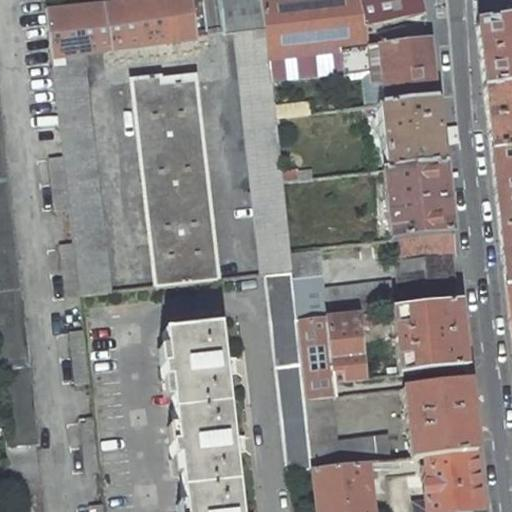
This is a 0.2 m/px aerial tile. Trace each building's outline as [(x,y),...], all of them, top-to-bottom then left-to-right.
[(141,0),(114,4),(46,11),(51,59),(83,55),(207,38),(202,0),(141,0)] [(202,0),(207,38),(224,36),(220,0),(202,0)] [(220,0),(224,36),(234,34),(264,30),(260,0),(220,0)] [(435,100),(428,40),(366,47),(364,27),(359,0),(260,0),(264,30),(267,60),(342,52),(345,74),(371,70),(373,83),(382,82),(385,106),(435,100)] [(359,0),(364,27),(425,14),(423,0),(359,0)] [(511,20),(477,25),(483,88),(511,85),(511,20)] [(264,30),(234,34),(260,276),(264,276),(292,272),(290,254),(282,183),(281,173),(275,119),(274,109),(274,106),(273,106),(270,83),(267,60),(264,30)] [(345,74),(342,52),(267,60),(270,83),(345,74)] [(83,55),(51,59),(63,158),(69,211),(73,245),(79,297),(80,298),(110,294),(83,55)] [(346,80),(361,79),(365,108),(380,107),(385,106),(382,82),(373,83),(371,70),(345,74),(346,80)] [(160,78),(131,82),(153,289),(217,281),(194,82),(161,86),(160,78)] [(511,85),(483,88),(490,151),(511,148),(511,85)] [(385,106),(380,107),(387,172),(443,166),(435,100),(385,106)] [(0,388),(14,511),(41,511),(34,446),(40,445),(0,104),(0,388)] [(308,106),(274,109),(275,119),(309,115),(308,106)] [(511,148),(490,151),(499,227),(506,287),(511,286),(511,148)] [(63,158),(48,160),(55,212),(69,211),(63,158)] [(450,235),(443,166),(387,172),(383,172),(390,241),(399,240),(450,235)] [(297,171),(281,173),(282,183),(312,180),(311,171),(297,173),(297,171)] [(396,262),(452,257),(450,235),(399,240),(401,255),(396,256),(396,262)] [(73,245),(59,247),(65,299),(79,297),(73,245)] [(318,251),(290,254),(292,272),(297,322),(325,319),(318,251)] [(395,311),(458,304),(452,257),(396,262),(393,263),(395,286),(392,286),(395,311)] [(292,272),(264,276),(286,473),(312,470),(313,470),(306,402),(297,322),(292,272)] [(358,315),(392,311),(395,311),(392,286),(391,282),(324,290),(327,319),(358,315)] [(395,311),(392,311),(399,376),(465,369),(458,304),(395,311)] [(365,380),(358,315),(327,319),(325,319),(297,322),(306,402),(332,399),(336,398),(334,383),(333,372),(343,371),(344,382),(365,380)] [(238,511),(232,450),(231,438),(223,373),(222,360),(218,328),(162,334),(166,367),(160,367),(162,382),(167,381),(175,445),(169,445),(171,460),(176,459),(182,511),(238,511)] [(74,385),(89,384),(83,332),(69,334),(74,385)] [(232,359),(222,360),(223,373),(233,372),(232,359)] [(343,371),(333,372),(334,383),(344,382),(343,371)] [(475,453),(467,384),(402,391),(410,460),(422,459),(475,453)] [(388,436),(337,441),(332,399),(306,402),(313,470),(365,465),(391,462),(388,436)] [(93,419),(79,421),(84,473),(99,471),(93,419)] [(241,437),(231,438),(232,450),(242,449),(241,437)] [(479,511),(481,511),(475,453),(422,459),(424,469),(420,470),(424,501),(411,503),(411,511),(479,511)] [(369,511),(365,465),(313,470),(312,470),(316,511),(369,511)]
